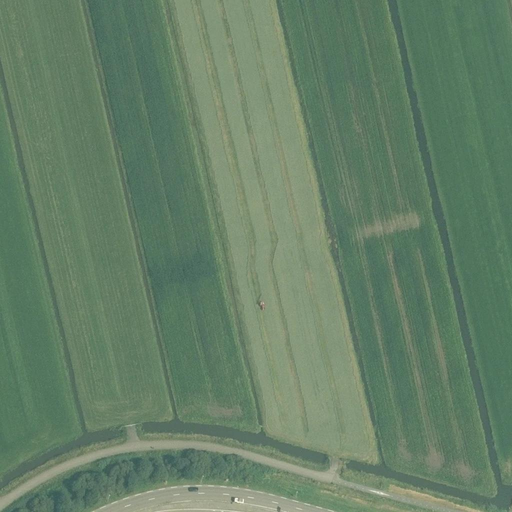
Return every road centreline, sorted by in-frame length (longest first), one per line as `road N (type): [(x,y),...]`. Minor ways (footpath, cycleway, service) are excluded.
road 1 (unclassified): [(0,505),(51,473),(134,448),(241,454),(331,480)]
road 2 (primary): [(309,511),(222,493),(165,496),(111,511)]
